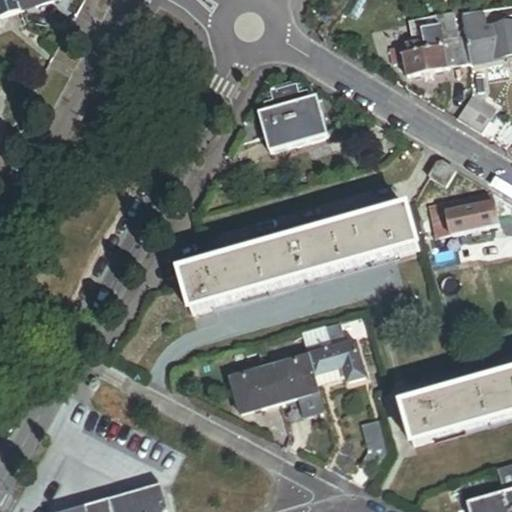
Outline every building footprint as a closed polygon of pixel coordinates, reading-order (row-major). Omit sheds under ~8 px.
[(0,0),(0,20),(23,13),(19,0),(0,0)] [(19,0),(23,13),(24,14),(65,1),(64,0),(19,0)] [(484,14),(464,17),(468,37),(497,31),(497,33),(505,32),(506,40),(511,59),(511,58),(511,26),(488,31),(484,14)] [(440,30),(443,42),(458,39),(454,16),(411,25),(416,46),(426,44),(424,33),(440,30)] [(449,72),(443,42),(440,30),(424,33),(426,44),(416,46),(391,52),(394,67),(406,65),(409,80),(449,72)] [(497,31),(468,37),(468,38),(470,46),(506,40),(505,32),(497,33),(497,31)] [(470,46),(468,38),(459,39),(465,68),(474,67),(470,46)] [(465,69),(465,68),(459,39),(458,39),(443,42),(449,72),(465,69)] [(474,67),(511,59),(506,40),(470,46),(474,67)] [(261,109),(263,117),(316,102),(314,93),(305,96),(302,87),(293,90),(292,86),(275,90),(276,95),(268,97),(270,106),(261,109)] [(475,99),(460,123),(484,138),(498,114),(475,99)] [(316,102),(263,117),(260,118),(272,156),(330,140),(318,101),(316,102)] [(458,175),(440,165),(430,183),(448,193),(458,175)] [(494,197),(493,197),(447,206),(446,206),(452,238),(452,239),(468,236),(485,232),(499,229),(494,197)] [(511,209),(511,208),(494,197),(499,229),(500,228),(511,226),(511,209)] [(452,238),(446,206),(431,209),(431,210),(433,222),(437,241),(452,238)] [(424,224),(433,222),(431,210),(422,212),(424,224)] [(410,213),(182,278),(193,318),(421,253),(410,213)] [(487,238),(485,232),(468,236),(469,242),(487,238)] [(340,329),(325,333),(329,344),(343,340),(340,329)] [(325,332),(304,337),(309,352),(320,349),(321,352),(330,349),(329,344),(325,333),(325,332)] [(320,349),(309,352),(311,360),(350,349),(355,369),(317,380),(319,389),(347,382),(349,386),(365,382),(354,342),(330,349),(321,352),(320,349)] [(267,352),(265,348),(248,353),(249,357),(267,352)] [(350,349),(311,360),(317,380),(355,369),(350,349)] [(282,407),(322,396),(319,389),(317,380),(311,360),(272,371),(282,407)] [(175,373),(173,394),(188,402),(193,369),(175,373)] [(236,375),(238,381),(256,376),(254,370),(236,375)] [(243,418),(282,407),(272,371),(256,376),(238,381),(233,382),(243,418)] [(511,379),(404,410),(415,450),(511,422),(511,379)] [(389,456),(380,424),(363,429),(370,454),(389,456)] [(354,485),(370,492),(385,462),(389,456),(370,454),(354,485)] [(511,468),(498,473),(505,496),(511,494),(511,468)] [(111,504),(113,511),(166,496),(164,489),(111,504)] [(170,511),(166,496),(113,511),(112,511),(170,511)] [(509,511),(505,496),(469,506),(470,511),(509,511)]
